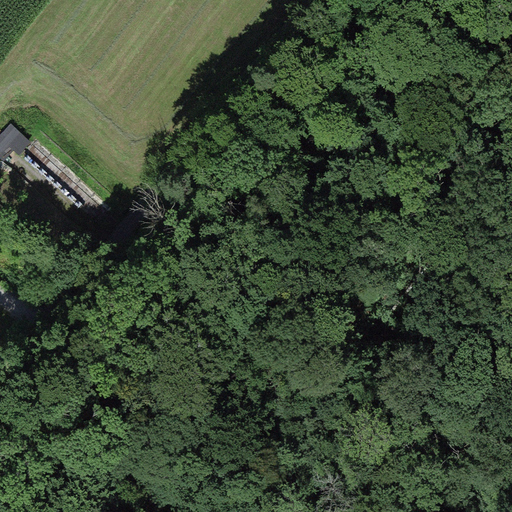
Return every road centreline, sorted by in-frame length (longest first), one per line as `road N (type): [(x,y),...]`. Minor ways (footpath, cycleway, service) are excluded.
road 1 (track): [(316,0),(0,333)]
road 2 (track): [(207,511),(74,344),(0,293)]
